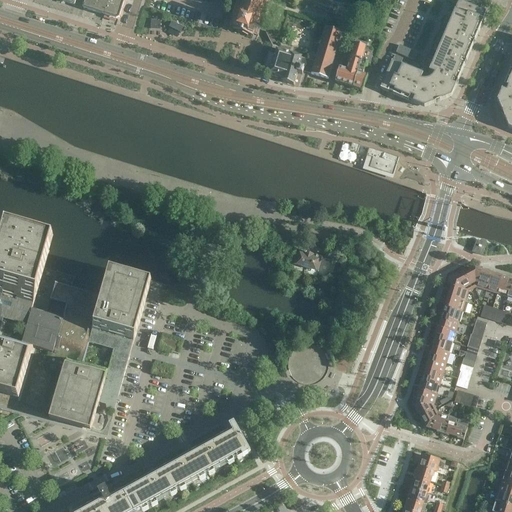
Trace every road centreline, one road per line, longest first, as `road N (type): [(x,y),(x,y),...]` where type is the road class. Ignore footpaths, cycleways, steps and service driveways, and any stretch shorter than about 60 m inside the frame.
road 1 (secondary): [(114,63),(218,102),(370,133),(455,165)]
road 2 (secondary): [(462,135),(271,97),(119,50)]
road 3 (residential): [(281,382),(46,511)]
road 4 (tertiary): [(346,448),(378,388),(421,266)]
road 5 (tertiary): [(421,266),(365,397),(327,432)]
road 6 (tertiary): [(511,14),(462,135)]
road 7 (unclassified): [(281,382),(252,333),(189,315)]
